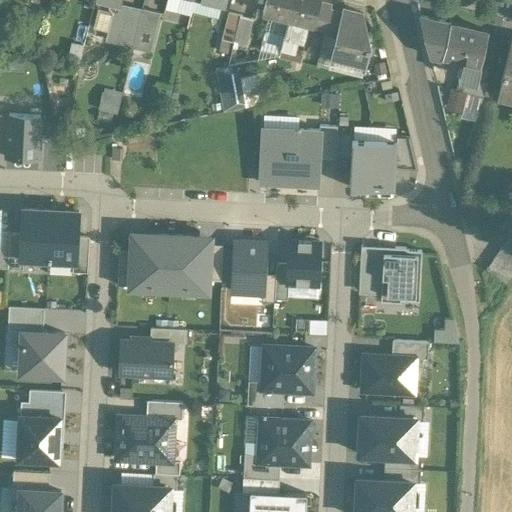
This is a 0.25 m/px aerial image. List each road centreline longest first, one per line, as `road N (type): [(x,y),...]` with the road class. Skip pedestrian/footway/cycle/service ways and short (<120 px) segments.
road 1 (residential): [(108,208),(90,511)]
road 2 (residential): [(342,221),(326,511)]
road 3 (residential): [(342,221),(108,208)]
road 4 (residential): [(448,223),(390,0)]
road 5 (residential): [(456,252),(470,383)]
road 6 (residential): [(470,383),(465,511)]
